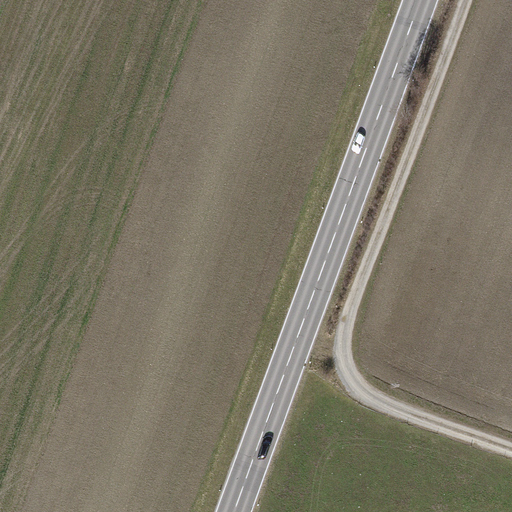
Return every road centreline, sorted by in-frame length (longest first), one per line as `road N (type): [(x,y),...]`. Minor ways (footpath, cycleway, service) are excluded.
road 1 (track): [(511,449),(376,401),(347,361),(344,340),(464,0)]
road 2 (secondary): [(421,0),(237,511)]
